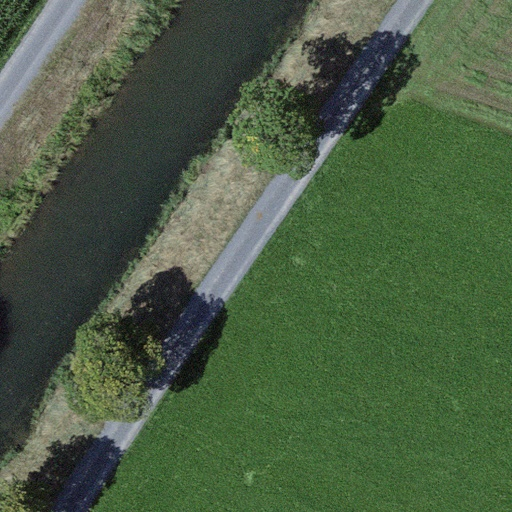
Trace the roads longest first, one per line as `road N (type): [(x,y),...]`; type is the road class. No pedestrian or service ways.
road 1 (track): [(423,0),(84,511)]
road 2 (track): [(92,0),(0,130)]
